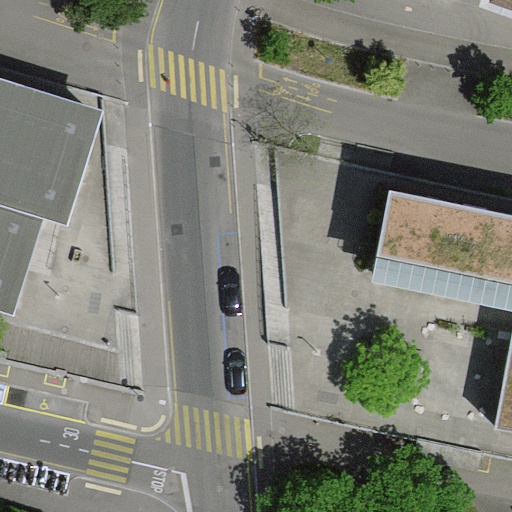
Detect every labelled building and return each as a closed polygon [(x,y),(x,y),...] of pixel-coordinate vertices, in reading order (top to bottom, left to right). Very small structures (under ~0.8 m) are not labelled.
[(102,111),(0,79),(0,205),(42,218),(66,224),(102,111)] [(511,214),(388,190),(374,257),(511,285),(511,214)] [(0,312),(13,316),(42,218),(0,205),(0,312)] [(511,310),(511,285),(374,257),(368,282),(511,310)] [(511,336),(495,430),(511,433),(511,336)]
